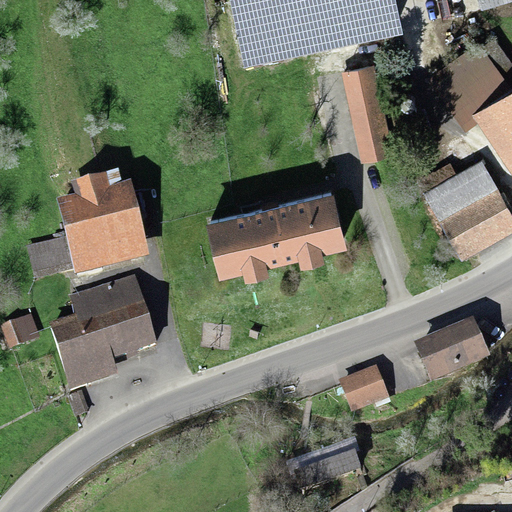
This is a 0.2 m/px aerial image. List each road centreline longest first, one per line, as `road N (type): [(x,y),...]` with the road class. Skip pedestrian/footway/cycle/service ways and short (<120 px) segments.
road 1 (secondary): [(15,511),(127,428),(423,318),(499,275)]
road 2 (residential): [(352,511),(474,428),(511,390)]
